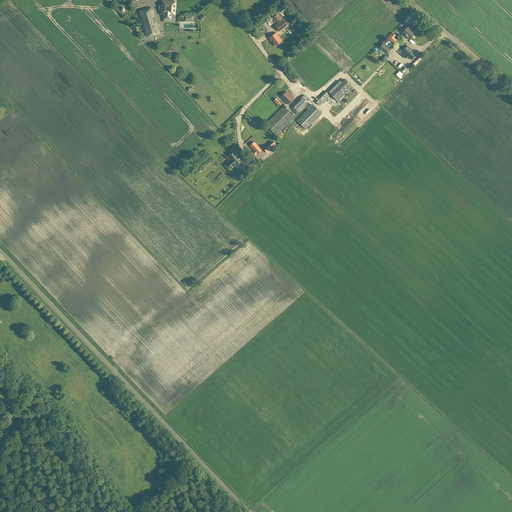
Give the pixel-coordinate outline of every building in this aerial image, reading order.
[(161,5),(161,14),(164,14),(164,19),(170,19),(171,15),(174,15),(174,8),(175,2),(168,2),(165,2),(165,5),(161,5)] [(159,33),(152,8),(139,12),(146,36),(159,33)] [(278,23),(282,20),(277,14),(280,12),(278,10),(272,15),(278,23)] [(283,20),(275,26),(280,32),(287,26),(283,20)] [(410,40),(415,33),(408,27),(402,33),(410,40)] [(275,46),(282,41),(275,33),(269,38),(275,46)] [(379,51),(379,52),(382,55),(383,54),(384,53),(386,54),(390,49),(383,44),(379,49),(380,50),(379,51)] [(412,60),(416,54),(407,46),(402,52),(412,60)] [(293,84),(298,80),(290,71),(286,74),(293,84)] [(338,100),(353,88),(351,85),(341,93),(340,92),(338,93),(337,91),(339,89),(335,85),(330,90),(338,100)] [(319,106),(329,95),(325,91),(315,102),(319,106)] [(287,106),(293,100),(286,93),(280,99),(287,106)] [(297,115),(310,101),(304,95),(292,107),(291,109),(297,115)] [(277,107),(278,108),(282,104),(276,98),(273,101),(277,106),(277,107)] [(306,129),(321,113),(312,104),(296,120),(306,129)] [(276,136),(295,117),(284,106),(265,124),(276,136)] [(249,155),(252,158),(257,154),(261,151),(254,143),(250,146),(254,151),(249,155)] [(231,169),(235,165),(236,165),(242,160),(234,152),(228,157),(230,159),(226,163),(231,169)]
